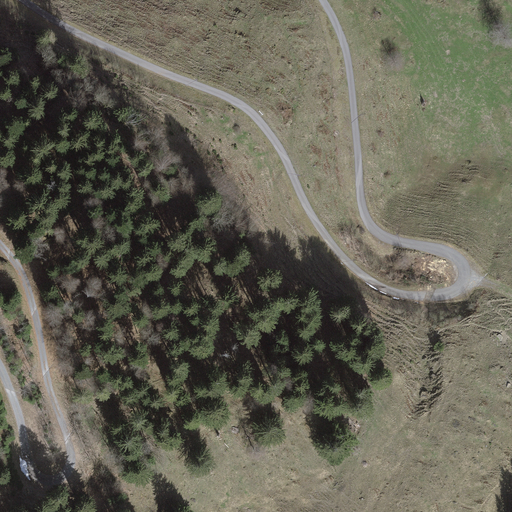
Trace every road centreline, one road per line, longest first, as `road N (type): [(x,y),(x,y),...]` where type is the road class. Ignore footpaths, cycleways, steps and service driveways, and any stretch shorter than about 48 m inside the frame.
road 1 (track): [(322,0),(347,58),(367,222),(387,238),(450,254),(465,269),(459,291),(425,297),(379,288),(332,247),(252,113),(95,44),(22,0)]
road 2 (track): [(0,244),(25,281),(73,464),(64,475),(36,473),(0,367)]
